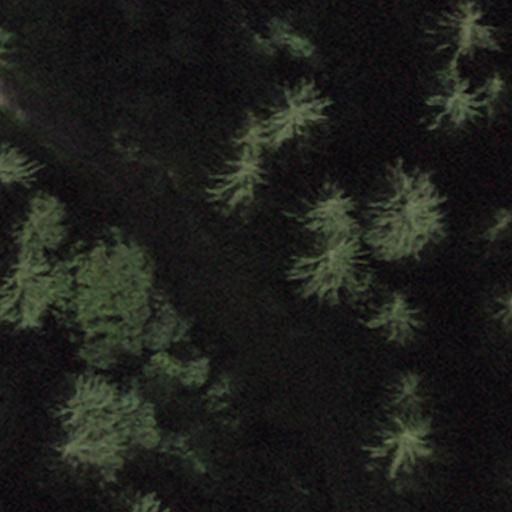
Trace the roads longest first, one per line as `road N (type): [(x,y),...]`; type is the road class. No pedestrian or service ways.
road 1 (track): [(0,98),(81,146),(224,318),(303,390),(346,450),(353,511)]
road 2 (track): [(472,511),(470,313),(451,219),(370,70),(365,0)]
